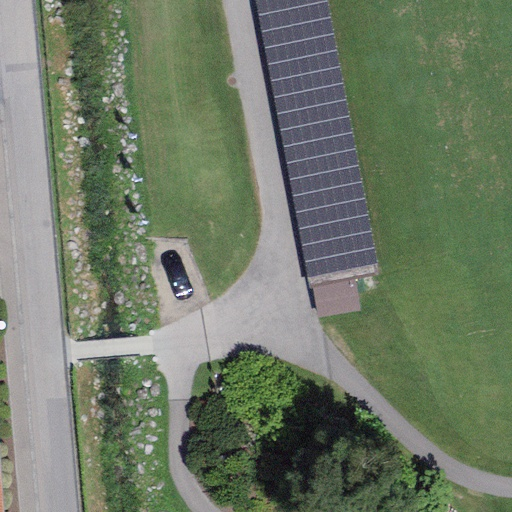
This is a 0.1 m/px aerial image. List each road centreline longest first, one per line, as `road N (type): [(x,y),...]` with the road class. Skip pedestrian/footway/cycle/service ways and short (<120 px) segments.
road 1 (residential): [(57,511),(13,0)]
road 2 (track): [(180,345),(261,334),(335,371),(427,457),(475,486),(511,491)]
road 3 (track): [(207,511),(189,501),(172,439),(180,345),(43,352)]
